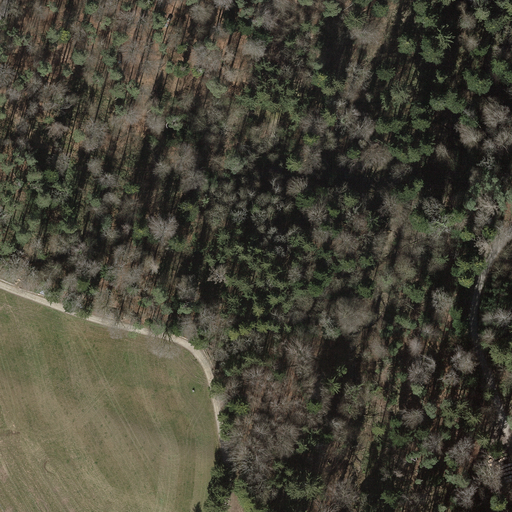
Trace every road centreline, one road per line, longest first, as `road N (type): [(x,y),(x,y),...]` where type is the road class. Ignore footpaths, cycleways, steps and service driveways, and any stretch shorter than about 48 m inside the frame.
road 1 (track): [(0,308),(191,380),(216,511)]
road 2 (track): [(511,236),(498,245),(480,287),(483,359),(511,432)]
